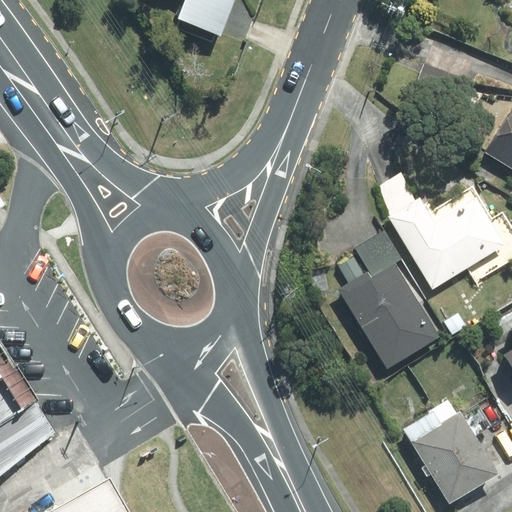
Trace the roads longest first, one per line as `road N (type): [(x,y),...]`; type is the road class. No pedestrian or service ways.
road 1 (primary): [(232,298),(303,511)]
road 2 (primary): [(293,511),(175,345)]
road 3 (tertiary): [(291,120),(263,225),(233,296)]
road 4 (primary): [(114,262),(41,97)]
road 5 (primary): [(41,97),(166,221)]
road 6 (tertiary): [(181,222),(245,171),(291,120)]
road 7 (tertiary): [(291,120),(334,0)]
road 8 (primary): [(175,345),(153,342),(121,319),(112,301),(114,262)]
